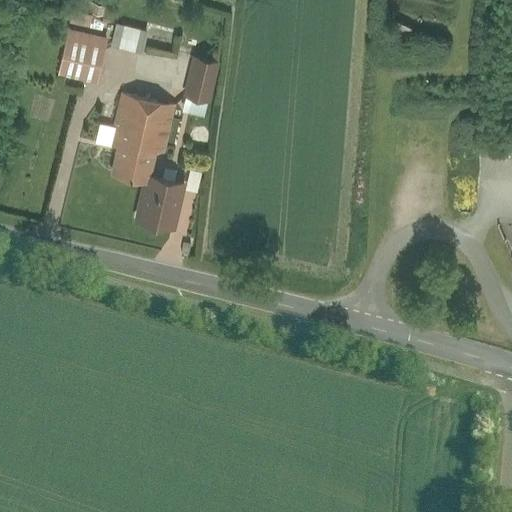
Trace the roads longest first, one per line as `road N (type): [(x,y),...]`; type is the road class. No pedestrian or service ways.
road 1 (tertiary): [(0,238),(357,329)]
road 2 (residential): [(357,329),(393,246),(429,229),(477,252),(496,312),(511,331)]
road 3 (tertiary): [(357,329),(511,370)]
